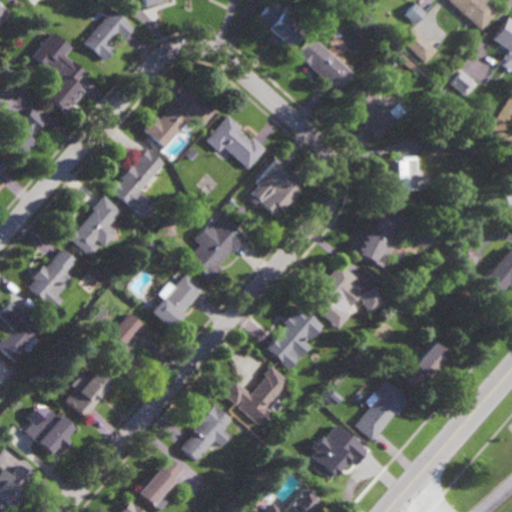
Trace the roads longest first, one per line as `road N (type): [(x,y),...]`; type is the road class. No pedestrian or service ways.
road 1 (residential): [(64,511),(330,208),(337,163),(229,58),(186,49),(154,67),(0,242)]
road 2 (residential): [(511,371),(389,511)]
